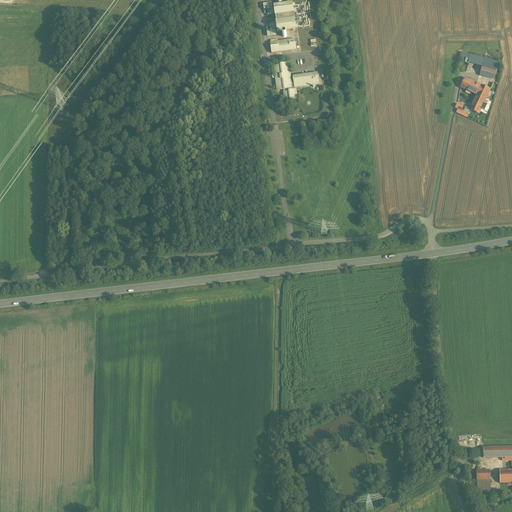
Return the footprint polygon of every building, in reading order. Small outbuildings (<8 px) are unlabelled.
[(293,3),(292,3),(289,3),(289,4),(282,5),(281,3),(280,3),(279,3),(279,4),(278,5),(276,5),(274,6),(274,11),(270,12),(269,9),(267,9),(268,15),(275,14),(275,16),(276,16),(276,21),(276,23),(269,24),(270,30),(272,30),(271,27),(276,27),(277,32),(280,32),(282,32),(283,34),(284,34),(285,34),(285,30),(292,30),(292,31),(295,30),(296,29),(296,25),(298,25),(298,21),(295,21),(294,13),(297,13),(296,8),(293,9),(293,3)] [(295,39),(270,42),(271,53),(296,50),(295,39)] [(499,63),(484,59),(480,76),(494,80),(499,63)] [(280,65),(273,66),(277,90),(283,90),(284,92),(283,92),(284,101),(297,99),(296,89),(295,89),(295,88),(319,85),(319,80),(316,80),(315,73),(293,76),(294,85),(292,85),(289,63),(280,64),(280,65)] [(475,100),(483,103),(490,90),(466,79),(461,88),(477,95),(475,100)] [(483,103),(475,100),(470,109),(478,113),(483,103)] [(470,110),(465,107),(463,111),(459,109),(457,113),(466,117),(470,110)] [(511,446),(484,446),(484,457),(503,457),(503,461),(511,461),(511,469),(500,469),(500,484),(511,484),(511,446)] [(490,493),(490,470),(477,470),(477,493),(490,493)]
